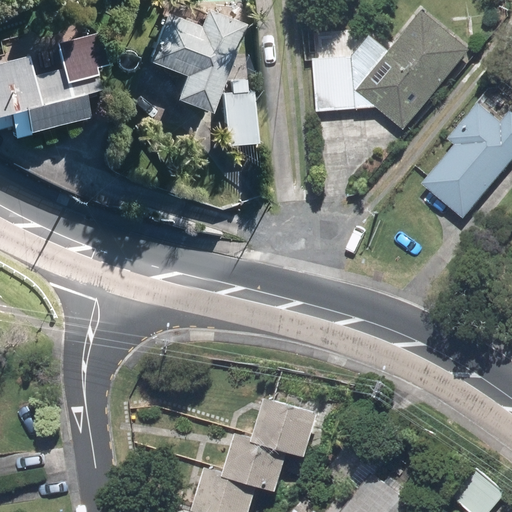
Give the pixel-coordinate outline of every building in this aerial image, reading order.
[(208,107),(241,23),(205,9),(198,27),(164,14),(147,57),(187,72),(177,95),(208,107)] [(323,110),(382,105),(403,123),(464,51),(423,17),(391,55),(372,40),(354,62),(319,64),(323,110)] [(24,55),(0,60),(0,107),(8,105),(13,130),(85,113),(79,89),(95,85),(90,63),(103,60),(98,38),(57,48),(62,69),(29,77),(24,55)] [(250,93),(222,95),(226,144),(253,141),(250,93)] [(466,214),(511,158),(511,116),(502,126),(482,109),(455,142),(460,146),(429,183),(466,214)] [(318,418),(270,404),(258,442),(239,437),(227,477),(209,472),(198,511),(201,511),(251,511),(259,486),(276,491),(288,452),(306,458),(318,418)] [(471,511),(492,511),(507,495),(480,470),(455,497),(471,511)] [(416,511),(417,510),(374,478),(347,511),(416,511)]
